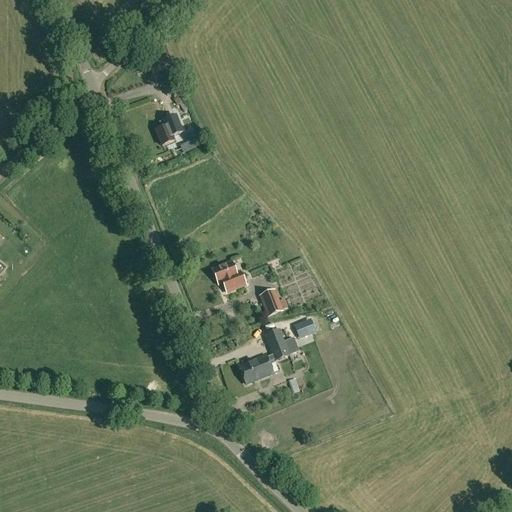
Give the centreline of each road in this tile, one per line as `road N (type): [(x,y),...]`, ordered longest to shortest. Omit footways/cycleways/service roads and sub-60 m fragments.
road 1 (unclassified): [(225,438),(92,85)]
road 2 (unclassified): [(225,438),(173,420),(0,397)]
road 3 (unclassified): [(0,175),(92,85)]
road 4 (unclassified): [(92,85),(179,0)]
